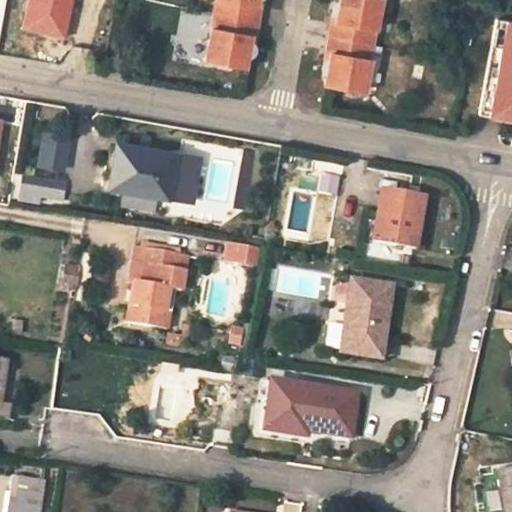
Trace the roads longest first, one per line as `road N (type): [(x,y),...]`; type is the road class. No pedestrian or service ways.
road 1 (residential): [(65,444),(415,496)]
road 2 (residential): [(415,496),(431,463),(502,164)]
road 3 (residential): [(278,121),(0,72)]
road 4 (residential): [(502,164),(278,121)]
road 5 (residential): [(278,121),(301,0)]
